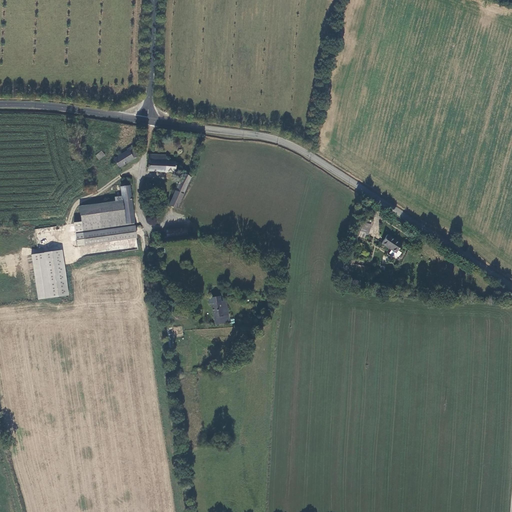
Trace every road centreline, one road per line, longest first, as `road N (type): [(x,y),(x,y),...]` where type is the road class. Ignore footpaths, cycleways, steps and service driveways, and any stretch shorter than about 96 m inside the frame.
road 1 (tertiary): [(145,120),(295,146),(511,286)]
road 2 (tertiary): [(0,103),(145,120)]
road 3 (tertiary): [(145,120),(153,0)]
